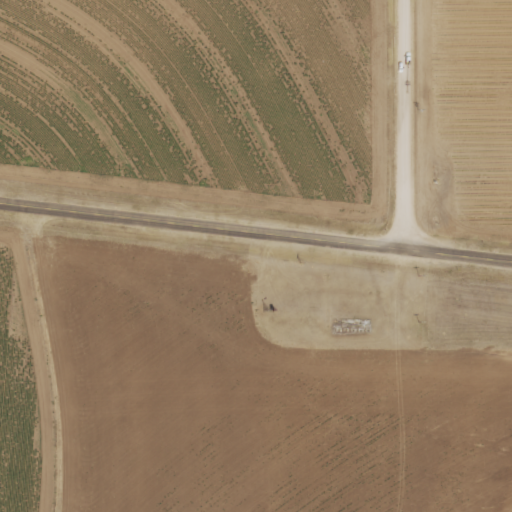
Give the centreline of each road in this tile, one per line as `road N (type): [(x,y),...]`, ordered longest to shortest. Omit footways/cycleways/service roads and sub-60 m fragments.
road 1 (secondary): [(0,204),(511,266)]
road 2 (residential): [(401,255),(401,0)]
